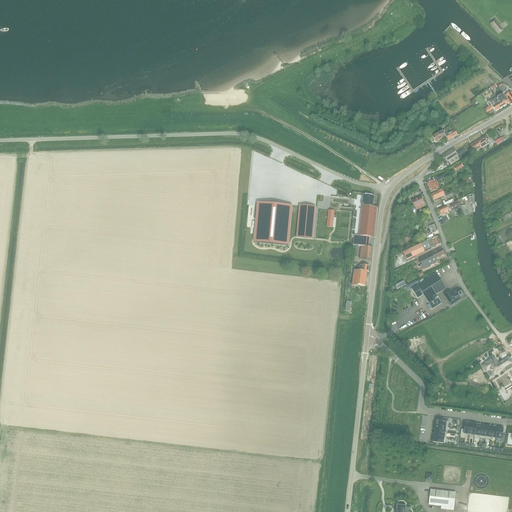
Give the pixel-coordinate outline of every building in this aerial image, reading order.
[(495,21),(491,24),(498,33),(502,30),(495,21)] [(503,95),(509,104),(510,106),(511,104),(511,94),(511,93),(509,94),(503,85),(503,86),(499,88),(503,95)] [(503,95),(497,98),(497,99),(503,108),(509,104),(503,95)] [(491,106),(489,107),(485,110),(487,113),(493,109),(495,112),(503,108),(497,99),(490,103),(491,106)] [(432,138),(430,139),(432,143),(435,142),(435,143),(442,139),(445,137),(446,140),(447,139),(448,140),(457,135),(458,135),(455,130),(448,133),(448,132),(444,134),(442,130),(438,133),(432,137),(432,138)] [(477,141),(482,149),(482,148),(485,146),(489,144),(487,141),(489,140),(485,135),(477,141)] [(497,145),(506,139),(504,136),(502,137),(495,142),(497,145)] [(475,153),(482,149),(477,141),(470,145),(475,153)] [(460,157),(467,153),(464,148),(457,152),(460,157)] [(448,163),(449,162),(451,166),(460,160),(458,157),(453,149),(443,155),(448,163)] [(433,181),(427,184),(430,190),(431,193),(436,190),(437,190),(436,188),(440,187),(437,181),(440,180),(445,178),(444,175),(443,173),(438,176),(438,174),(433,177),(434,178),(432,179),(433,181)] [(444,193),(442,190),(432,194),(435,200),(446,195),(447,198),(453,195),(451,192),(447,194),(446,192),(444,193)] [(354,236),(353,245),(361,246),(369,247),(369,244),(370,238),(374,238),(377,208),(373,207),(374,196),(363,195),(363,201),(362,201),(361,202),(361,205),(362,206),(359,236),(354,236)] [(412,202),(414,208),(412,209),(413,213),(417,212),(416,210),(425,206),(421,197),(412,202)] [(458,201),(454,203),(439,210),(441,215),(449,211),(448,209),(451,208),(452,212),(461,208),(458,201)] [(257,203),(254,243),(288,246),(291,218),(293,206),(292,206),(257,203)] [(300,206),(297,238),(313,239),(316,208),(300,206)] [(429,227),(431,233),(437,230),(434,224),(429,227)] [(427,240),(431,249),(441,245),(437,236),(428,239),(428,240),(427,240)] [(409,249),(403,252),(407,261),(413,258),(425,252),(421,244),(409,249)] [(361,246),(359,258),(371,260),(373,247),(369,247),(361,246)] [(442,249),(419,260),(424,269),(437,263),(436,260),(445,255),(442,249)] [(353,281),(352,286),(358,287),(358,286),(365,286),(367,272),(368,272),(369,266),(360,265),(359,269),(354,268),(354,270),(353,281)] [(413,289),(412,290),(417,299),(423,295),(443,283),(437,273),(413,289)] [(404,281),(395,286),(397,290),(407,285),(404,281)] [(436,295),(446,289),(442,283),(423,295),(429,304),(427,305),(430,310),(432,309),(432,310),(442,304),(436,295)] [(449,292),(444,295),(450,304),(454,301),(459,297),(463,294),(459,288),(452,293),(451,291),(450,290),(449,292)] [(486,364),(483,366),(486,371),(487,371),(490,377),(493,375),(494,375),(504,369),(503,368),(511,363),(508,358),(498,364),(494,358),(486,363),(486,364)] [(461,429),(460,436),(464,436),(464,434),(469,435),(471,424),(465,423),(464,430),(461,429)] [(456,493),(431,490),(429,506),(441,507),(441,510),(454,511),(456,493)]
